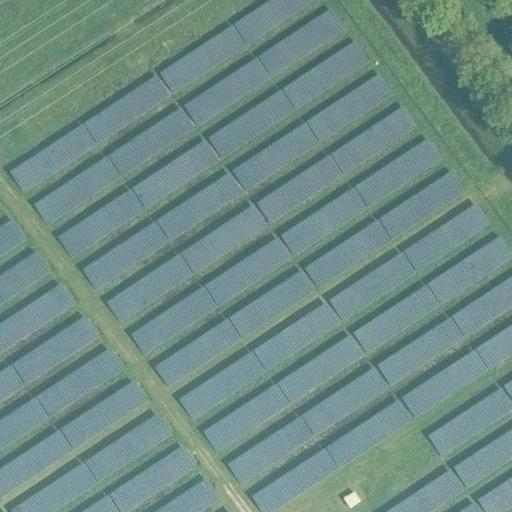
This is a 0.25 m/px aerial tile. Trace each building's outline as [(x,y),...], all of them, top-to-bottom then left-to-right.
[(422,192),(435,213),(460,197),(427,145),(405,159),(416,177),(435,165),(443,178),(422,192)] [(457,218),(471,237),(487,226),(473,207),(457,218)] [(0,228),(0,257),(24,242),(11,222),(0,228)] [(493,269),(509,262),(499,240),(483,247),(493,269)] [(511,314),(511,327),(400,399),(412,418),(511,354),(511,279),(467,307),(481,329),(510,311),(511,314)] [(511,511),(511,383),(425,435),(438,456),(475,434),(470,424),(478,419),(483,418),(487,423),(498,416),(500,398),(497,398),(511,394),(511,492),(507,485),(478,503),(483,511),(505,511),(511,508),(511,511)] [(130,385),(120,393),(135,413),(141,408),(151,420),(139,429),(152,446),(168,433),(130,385)] [(181,449),(167,458),(178,476),(192,467),(181,449)] [(250,500),(258,511),(268,511),(300,491),(289,474),(250,500)] [(447,475),(421,492),(424,498),(435,491),(440,500),(446,496),(450,501),(460,494),(447,475)] [(214,511),(224,511),(208,482),(175,500),(181,511),(202,511),(212,507),(214,511)] [(350,511),(361,504),(355,495),(345,503),(350,511)]
